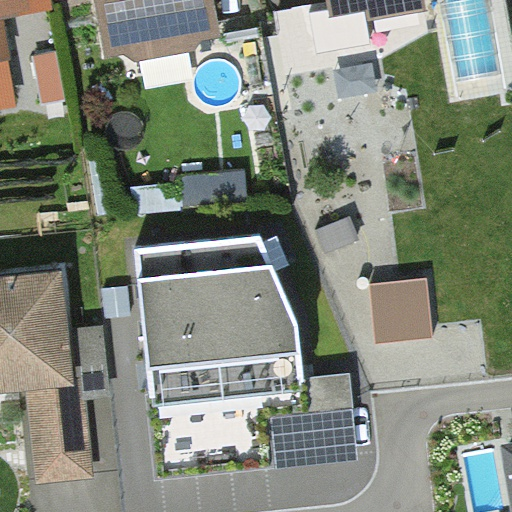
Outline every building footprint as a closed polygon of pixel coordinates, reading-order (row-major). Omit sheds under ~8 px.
[(207,0),(93,0),(101,53),(212,36),(207,0)] [(330,0),(333,17),(417,0),(330,0)] [(262,217),(137,231),(155,391),(164,473),(358,451),(349,370),(308,374),(299,296),(262,217)] [(351,217),(319,231),(329,253),(361,240),(351,217)] [(62,275),(0,280),(0,382),(71,376),(62,275)] [(431,280),(369,285),(374,345),(437,339),(431,280)] [(511,432),(502,434),(511,488),(511,432)]
